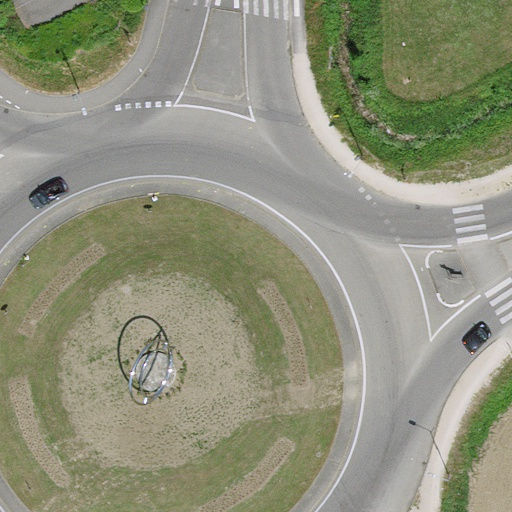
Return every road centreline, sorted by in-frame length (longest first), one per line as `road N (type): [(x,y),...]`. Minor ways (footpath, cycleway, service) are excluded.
road 1 (primary): [(335,209),(293,175),(200,140),(151,138),(76,153)]
road 2 (primary): [(407,389),(390,291),(335,209)]
road 3 (primary): [(511,216),(474,228),(416,230),(335,209)]
road 4 (primary): [(407,389),(511,302)]
road 5 (primary): [(367,511),(400,439),(407,389)]
